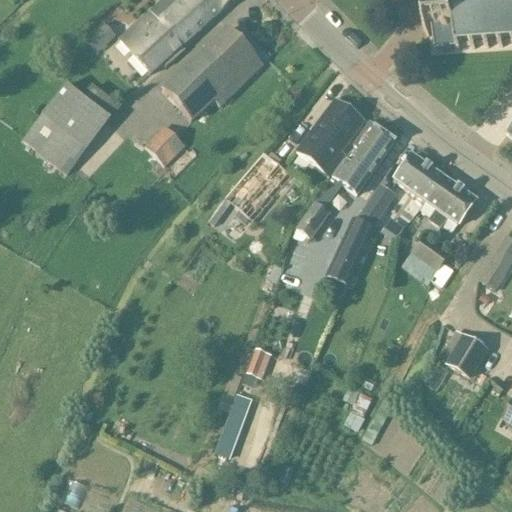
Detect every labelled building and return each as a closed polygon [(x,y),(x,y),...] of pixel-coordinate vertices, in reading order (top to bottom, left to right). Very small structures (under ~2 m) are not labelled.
[(164,0),(151,12),(184,48),(222,13),(236,0),(164,0)] [(426,1),(423,4),(428,8),(430,31),(426,35),(429,38),(433,33),(435,54),(439,54),(438,50),(456,49),(457,53),(460,53),(460,49),(471,48),(472,52),(475,52),(475,48),(485,47),(486,51),(489,51),(489,47),(499,46),(500,50),(503,50),(503,46),(511,45),(511,0),(430,0),(431,4),(426,1)] [(151,78),(184,48),(151,12),(117,44),(151,78)] [(114,39),(101,26),(84,42),(96,55),(114,39)] [(204,54),(163,95),(192,124),(213,104),(220,111),(263,69),(229,33),(206,56),(204,54)] [(66,179),(109,123),(64,89),(21,144),(66,179)] [(80,99),(107,120),(114,110),(87,89),(80,99)] [(335,102),(296,156),(328,179),(345,156),(341,153),(364,122),(335,102)] [(323,213),(340,188),(356,199),(393,146),(378,135),(379,133),(369,126),(353,149),(358,153),(353,160),(349,157),(314,207),(323,213)] [(165,169),(185,149),(165,129),(145,149),(165,169)] [(264,156),(225,201),(248,221),(287,176),(264,156)] [(428,208),(447,181),(412,157),(393,183),(428,208)] [(476,202),(447,181),(428,208),(435,213),(429,223),(440,231),(447,221),(457,228),(476,202)] [(380,188),(362,215),(376,225),(394,198),(380,188)] [(309,243),(328,217),(323,213),(314,207),(295,233),(309,243)] [(345,236),(325,280),(347,291),(373,233),(355,224),(349,238),(345,236)] [(437,273),(449,256),(424,238),(412,255),(437,273)] [(511,242),(506,238),(496,254),(511,263),(511,242)] [(276,287),(282,272),(273,268),(267,284),(276,287)] [(477,284),(493,294),(503,279),(486,268),(477,284)] [(469,383),(487,354),(463,338),(445,368),(469,383)] [(255,353),(245,378),(256,382),(265,357),(255,353)] [(245,378),(241,388),(248,391),(252,392),(256,382),(245,378)] [(359,397),(344,429),(356,434),(371,403),(359,397)] [(222,399),(217,413),(228,416),(232,402),(222,399)] [(511,405),(502,423),(511,429),(511,405)]
